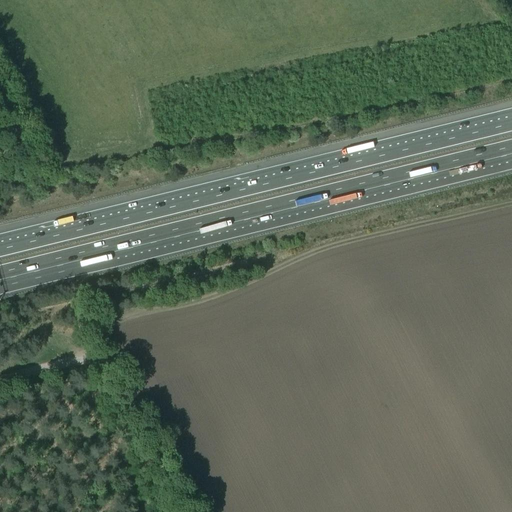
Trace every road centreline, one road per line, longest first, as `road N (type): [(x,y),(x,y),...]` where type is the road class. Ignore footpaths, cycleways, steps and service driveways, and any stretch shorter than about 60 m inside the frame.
road 1 (motorway): [(0,276),(511,151)]
road 2 (motorway): [(511,121),(0,245)]
road 3 (unclassified): [(0,380),(77,364),(110,367),(185,511)]
road 4 (track): [(69,511),(111,455),(122,457),(152,511)]
